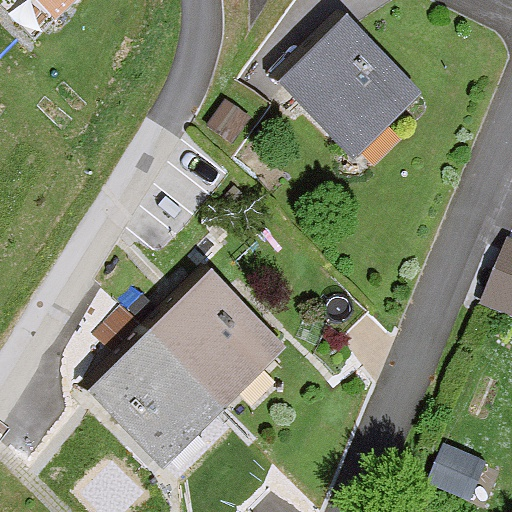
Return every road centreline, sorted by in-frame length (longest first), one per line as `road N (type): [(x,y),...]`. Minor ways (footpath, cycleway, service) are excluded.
road 1 (residential): [(0,392),(175,116),(193,70),(201,0)]
road 2 (residential): [(511,115),(352,511)]
